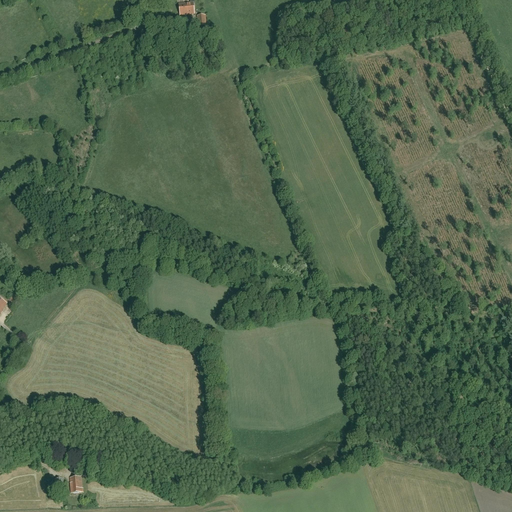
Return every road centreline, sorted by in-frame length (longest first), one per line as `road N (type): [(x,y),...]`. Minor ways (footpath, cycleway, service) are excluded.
road 1 (track): [(285,288),(338,306),(511,317)]
road 2 (unclassified): [(0,77),(134,27),(145,0)]
